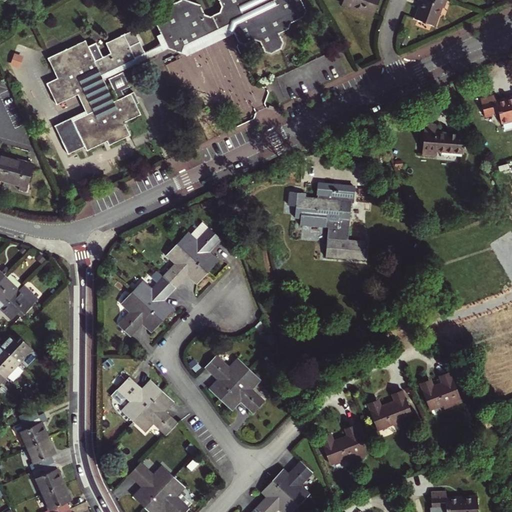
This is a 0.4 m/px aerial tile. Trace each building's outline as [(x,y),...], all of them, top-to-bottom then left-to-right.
[(183,45),(228,24),(235,26),(233,31),(238,41),(244,43),(254,39),(259,40),(264,50),(270,52),(280,48),(282,41),(278,32),(287,28),(289,22),(303,15),(305,9),(300,0),(218,0),(221,6),(219,11),(209,16),(204,14),(199,4),(187,0),(177,0),(162,8),(156,25),(167,48),(181,52),(183,45)] [(375,0),(341,0),(341,1),(372,12),(375,0)] [(443,5),(445,0),(420,0),(414,16),(434,23),(441,5),(443,5)] [(235,26),(228,24),(183,45),(181,52),(186,54),(187,49),(228,29),(233,31),(235,26)] [(72,119),(71,116),(54,124),(68,153),(84,145),(86,150),(107,139),(109,144),(130,134),(124,121),(141,113),(138,107),(137,107),(135,104),(136,104),(130,92),(124,94),(122,89),(129,85),(122,70),(107,78),(117,98),(113,100),(102,78),(100,74),(135,57),(134,56),(144,51),(143,50),(133,27),(105,41),(110,51),(102,55),(96,40),(87,44),(85,38),(47,56),(57,76),(46,82),(56,103),(77,93),(84,89),(94,109),(72,119)] [(102,78),(165,47),(159,34),(153,36),(157,43),(143,50),(144,51),(134,56),(135,57),(100,74),(102,78)] [(85,109),(71,116),(72,119),(94,109),(84,89),(77,93),(85,109)] [(480,95),(485,112),(498,108),(501,118),(511,115),(511,92),(496,97),(493,91),(480,95)] [(390,110),(376,116),(382,130),(396,124),(390,110)] [(423,120),(421,152),(436,153),(436,147),(462,149),(463,131),(436,129),(437,121),(423,120)] [(0,178),(6,180),(12,158),(0,154),(0,178)] [(34,164),(12,158),(6,180),(21,184),(20,188),(27,190),(34,164)] [(357,258),(361,258),(366,259),(366,256),(368,240),(350,239),(353,201),(355,201),(357,185),(327,183),(327,186),(320,185),(319,193),(320,192),(320,197),(307,197),(307,191),(292,190),(292,198),(293,198),(293,204),(294,204),(294,202),(298,202),(298,204),(297,216),(303,216),(303,222),(326,224),(326,225),(329,225),(327,255),(348,257),(348,255),(356,255),(357,258)] [(189,232),(179,243),(210,272),(220,262),(211,253),(223,239),(206,223),(193,237),(189,232)] [(200,283),(210,272),(179,243),(169,254),(179,264),(167,277),(178,287),(190,274),(200,283)] [(165,301),(178,287),(167,277),(161,271),(149,285),(144,281),(134,291),(165,320),(175,310),(165,301)] [(0,293),(13,287),(3,278),(0,282),(0,293)] [(0,309),(18,291),(13,287),(0,293),(0,309)] [(18,291),(0,309),(0,310),(11,320),(18,314),(21,316),(36,300),(26,291),(22,295),(18,291)] [(165,320),(134,291),(124,302),(134,312),(122,326),(132,336),(145,322),(155,332),(165,320)] [(10,335),(0,344),(0,345),(19,363),(20,362),(24,367),(35,354),(19,337),(16,340),(10,335)] [(19,363),(0,345),(0,372),(6,378),(19,363)] [(219,379),(210,388),(221,399),(250,368),(240,359),(230,369),(217,356),(207,366),(219,379)] [(260,379),(250,368),(221,399),(231,409),(240,400),(254,412),(263,402),(251,389),(260,379)] [(443,383),(434,386),(431,387),(428,382),(422,384),(432,410),(443,405),(445,408),(461,402),(450,373),(441,377),(443,383)] [(123,410),(133,420),(162,389),(152,380),(143,389),(129,376),(114,392),(128,404),(123,410)] [(154,419),(168,432),(178,422),(164,409),(172,400),(162,389),(133,420),(144,430),(154,419)] [(395,401),(382,407),(379,408),(376,401),(369,405),(379,430),(394,424),(396,427),(414,421),(402,391),(393,395),(395,401)] [(21,431),(28,447),(50,438),(43,422),(38,424),(35,418),(14,427),(16,433),(21,431)] [(348,436),(334,442),(331,443),(328,436),(321,439),(332,465),(348,459),(350,462),(366,455),(356,426),(346,430),(348,436)] [(31,466),(34,471),(55,462),(53,457),(57,455),(50,438),(28,447),(36,464),(31,466)] [(283,470),(272,480),(299,505),(308,494),(298,484),(310,471),(301,461),(288,475),(283,470)] [(34,471),(44,494),(65,485),(55,462),(34,471)] [(146,505),(174,474),(164,465),(154,475),(139,462),(130,473),(144,485),(135,495),(146,505)] [(174,474),(146,505),(152,511),(159,511),(165,506),(172,511),(184,511),(188,508),(175,495),(185,484),(174,474)] [(268,496),(255,509),(257,511),(271,511),(278,505),(285,511),(291,511),(299,505),(272,480),(263,491),(268,496)] [(41,511),(61,511),(70,508),(68,503),(71,501),(65,485),(44,494),(50,508),(41,511)] [(479,511),(478,497),(449,499),(449,492),(433,494),(434,511),(448,511),(479,511)]
